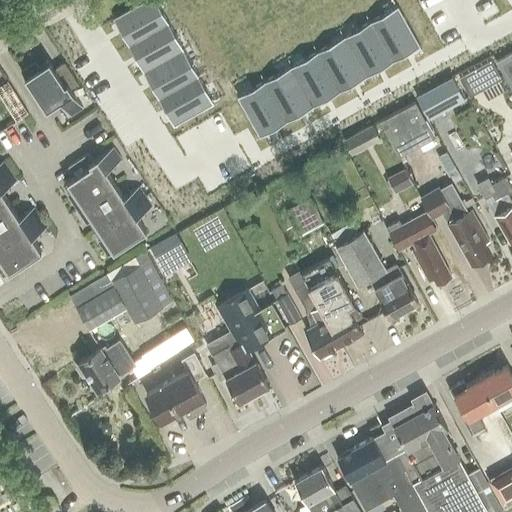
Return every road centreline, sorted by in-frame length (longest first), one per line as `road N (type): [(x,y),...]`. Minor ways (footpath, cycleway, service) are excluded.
road 1 (tertiary): [(146,511),(511,307)]
road 2 (unknown): [(0,309),(58,262),(63,243),(35,186),(31,128),(0,67)]
road 3 (tertiary): [(135,511),(81,481),(0,362)]
